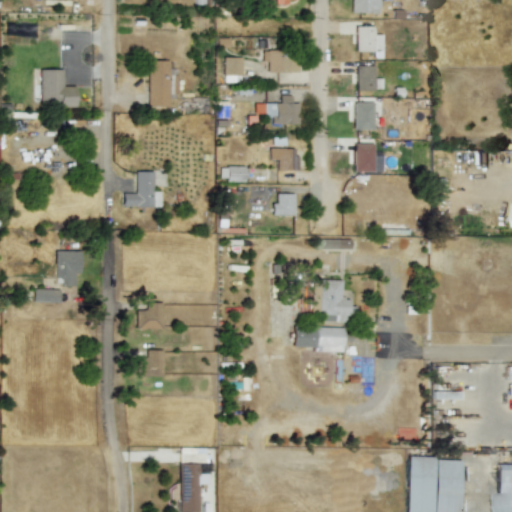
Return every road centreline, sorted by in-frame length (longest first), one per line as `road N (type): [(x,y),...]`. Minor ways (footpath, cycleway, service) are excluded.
road 1 (residential): [(105,245),(105,422),(122,511)]
road 2 (residential): [(321,239),(322,0)]
